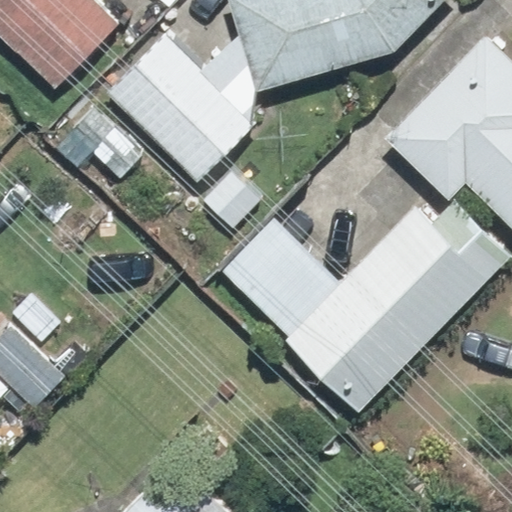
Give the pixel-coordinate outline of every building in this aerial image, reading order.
[(0,0),(0,34),(51,84),(114,20),(92,0),(0,0)] [(248,121),(253,89),(388,48),(434,0),(226,0),(236,30),(198,69),(160,32),(104,90),(195,177),(248,121)] [(444,194),(459,178),(511,229),(511,60),(481,31),(381,133),(444,194)] [(91,101),(48,144),(73,169),(90,151),(118,179),(144,154),(91,101)] [(261,196),(228,162),(194,197),(227,230),(261,196)] [(412,207),(339,281),(272,215),(220,268),(287,334),(283,338),(354,407),(505,254),(448,199),(426,221),(412,207)] [(10,325),(0,335),(0,375),(31,404),(60,373),(10,325)] [(234,511),(176,454),(118,511),(234,511)]
